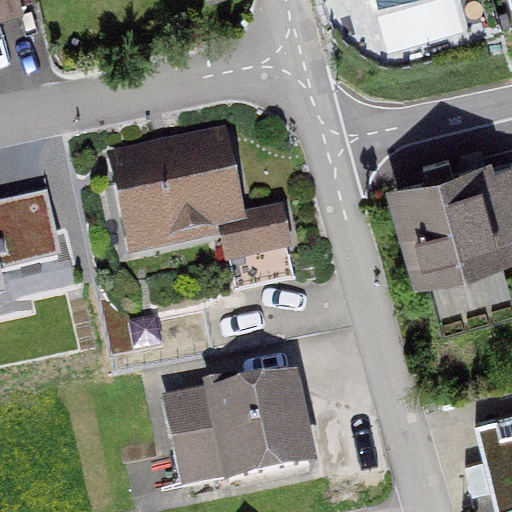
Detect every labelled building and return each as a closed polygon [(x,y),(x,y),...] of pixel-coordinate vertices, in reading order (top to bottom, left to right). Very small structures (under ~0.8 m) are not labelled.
[(0,0),(0,13),(14,9),(11,0),(0,0)] [(217,230),(229,285),(287,273),(275,215),(235,224),(217,142),(110,165),(128,249),(217,230)] [(511,243),(511,173),(510,166),(480,174),(479,169),(449,177),(445,162),(418,169),(422,184),(392,192),(415,275),(501,252),(500,247),(511,243)] [(0,262),(55,250),(43,195),(0,204),(0,262)] [(225,485),(305,468),(288,389),(234,400),(231,385),(206,391),(207,395),(162,405),(179,489),(224,480),(225,485)] [(511,511),(511,415),(470,426),(492,511),(511,511)]
